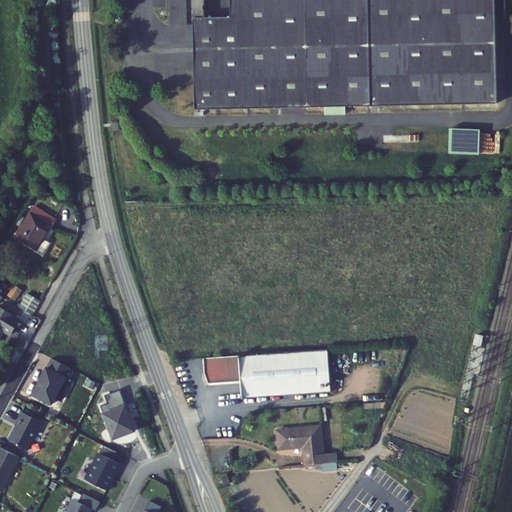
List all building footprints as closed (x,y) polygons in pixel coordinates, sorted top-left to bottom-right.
[(201,0),(200,105),(501,110),(502,0),(201,0)] [(479,155),(480,130),(449,129),(449,154),(479,155)] [(56,219),(35,205),(15,236),(37,250),(38,249),(44,253),(51,242),(44,238),(56,219)] [(41,301),(28,293),(20,307),(34,314),(41,301)] [(20,319),(0,306),(0,336),(4,330),(10,334),(20,319)] [(328,349),(204,357),(205,373),(209,382),(241,380),(243,397),(331,391),(328,349)] [(381,356),(371,356),(370,367),(381,367),(381,356)] [(34,394),(53,404),(72,368),(53,358),(43,377),(42,376),(39,383),(40,384),(34,394)] [(130,413),(131,413),(122,389),(106,395),(109,402),(102,405),(115,439),(137,430),(130,413)] [(18,425),(9,441),(29,450),(43,423),(23,412),(16,424),(18,425)] [(320,425),(277,429),(279,448),(304,446),(306,465),(336,462),(335,453),(323,454),(320,425)] [(104,445),(86,480),(107,491),(113,479),(111,479),(114,473),(116,474),(120,464),(114,460),(118,452),(104,445)] [(0,487),(3,489),(20,458),(0,447),(0,487)] [(229,480),(226,473),(221,476),(224,483),(229,480)] [(79,503),(74,500),(67,511),(91,511),(93,510),(97,511),(101,503),(83,494),(79,503)]
